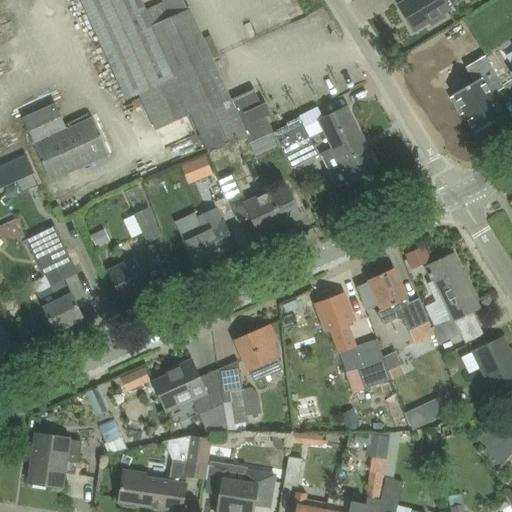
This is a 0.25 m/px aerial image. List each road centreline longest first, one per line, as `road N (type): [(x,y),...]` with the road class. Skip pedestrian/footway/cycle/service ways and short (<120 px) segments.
road 1 (tertiary): [(0,406),(454,194)]
road 2 (unclassified): [(332,0),(454,194)]
